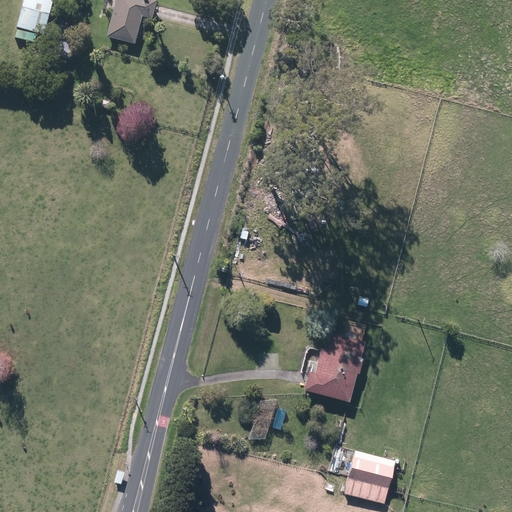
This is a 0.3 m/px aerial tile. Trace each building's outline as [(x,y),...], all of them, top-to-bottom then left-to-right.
[(24,0),(17,26),(44,34),(53,0),(24,0)] [(116,0),(107,36),(134,44),(142,16),(152,19),(155,10),(157,1),(152,0),(116,0)] [(55,55),(69,59),(74,44),(59,40),(55,55)] [(100,107),(109,109),(110,102),(101,100),(100,107)] [(306,389),(350,401),(358,372),(361,372),(364,359),(361,358),(366,341),(333,332),(328,349),(322,348),(316,372),(310,371),(309,378),(306,389)] [(341,492),(381,502),(392,460),(352,450),(341,492)] [(114,482),(121,484),(124,472),(117,470),(114,482)] [(321,489),(317,499),(337,507),(341,496),(321,489)]
